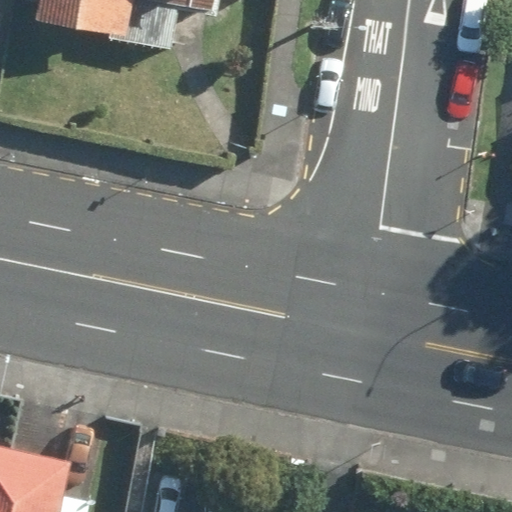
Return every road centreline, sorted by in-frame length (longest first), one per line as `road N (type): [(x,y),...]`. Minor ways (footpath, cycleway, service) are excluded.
road 1 (secondary): [(377,334),(0,257)]
road 2 (residential): [(416,0),(377,334)]
road 3 (secondary): [(511,362),(377,334)]
